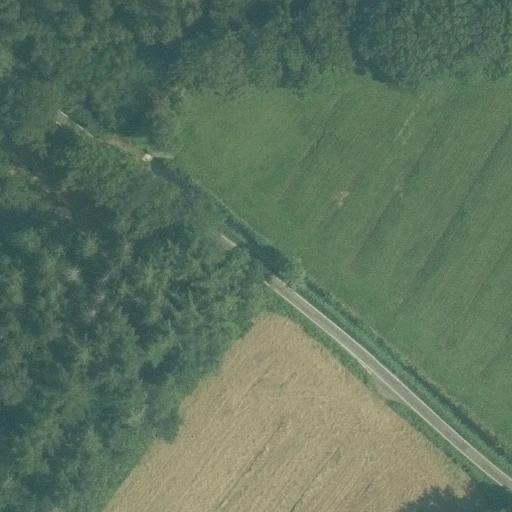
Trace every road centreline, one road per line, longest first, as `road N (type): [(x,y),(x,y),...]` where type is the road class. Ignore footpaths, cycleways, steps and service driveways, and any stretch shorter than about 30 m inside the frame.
road 1 (unclassified): [(511,487),(296,303),(0,76)]
road 2 (unknown): [(305,0),(345,23),(511,0)]
